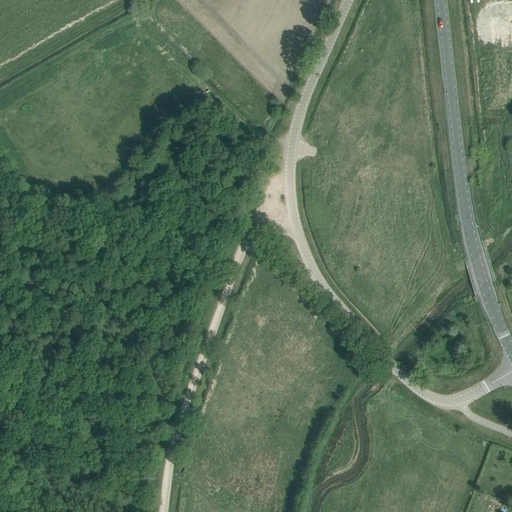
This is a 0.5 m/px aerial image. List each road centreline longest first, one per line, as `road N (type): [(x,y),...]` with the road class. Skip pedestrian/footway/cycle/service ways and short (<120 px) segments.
road 1 (secondary): [(439,0),(468,228),(511,352)]
road 2 (track): [(295,221),(259,227),(239,250),(173,434),(161,511)]
